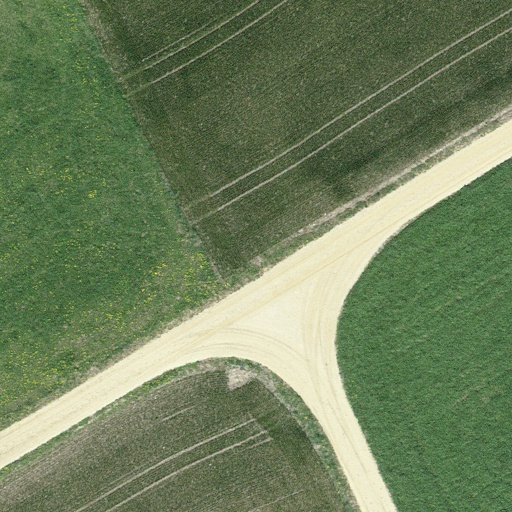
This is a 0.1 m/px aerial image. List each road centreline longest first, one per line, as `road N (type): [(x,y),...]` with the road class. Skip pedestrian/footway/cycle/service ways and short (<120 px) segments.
road 1 (track): [(0,456),(511,149)]
road 2 (track): [(274,293),(372,511)]
